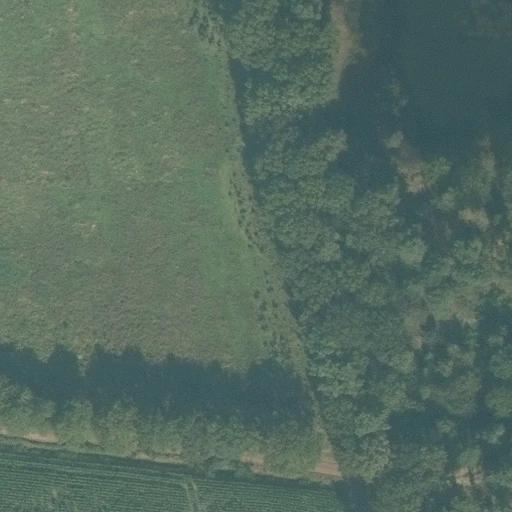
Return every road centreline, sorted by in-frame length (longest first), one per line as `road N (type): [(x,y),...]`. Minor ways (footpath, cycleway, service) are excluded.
road 1 (track): [(378,480),(0,429)]
road 2 (track): [(511,508),(378,480)]
